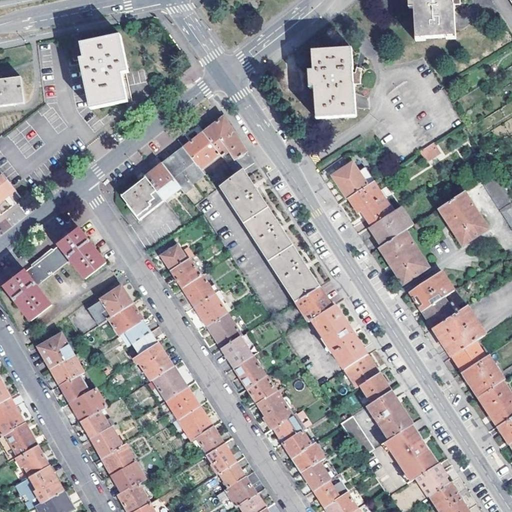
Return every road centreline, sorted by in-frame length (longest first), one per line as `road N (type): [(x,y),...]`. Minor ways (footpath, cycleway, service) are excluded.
road 1 (tertiary): [(511,511),(224,74)]
road 2 (residential): [(83,182),(297,511)]
road 3 (residential): [(0,329),(104,511)]
road 4 (residential): [(83,182),(224,74)]
road 5 (residential): [(224,74),(322,0)]
road 6 (residential): [(0,24),(120,0)]
